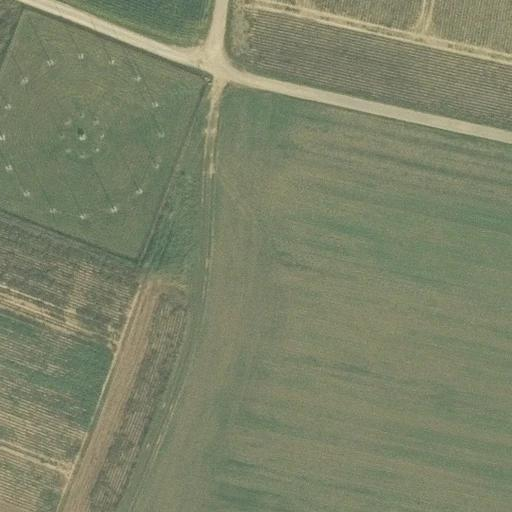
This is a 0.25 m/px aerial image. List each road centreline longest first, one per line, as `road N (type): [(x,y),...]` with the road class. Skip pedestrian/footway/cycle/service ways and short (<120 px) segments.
road 1 (track): [(214,70),(194,337),(125,511)]
road 2 (track): [(511,137),(214,70)]
road 3 (track): [(214,70),(19,0)]
